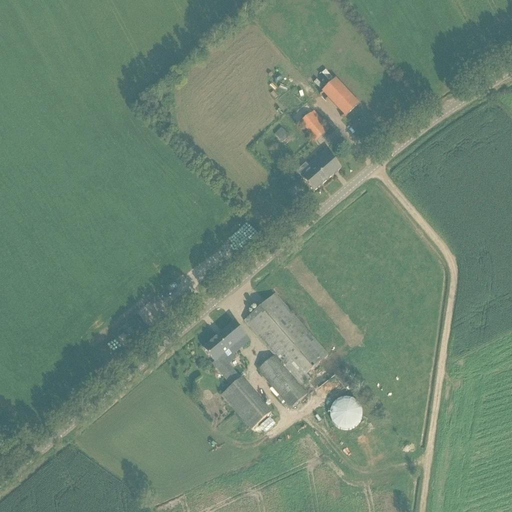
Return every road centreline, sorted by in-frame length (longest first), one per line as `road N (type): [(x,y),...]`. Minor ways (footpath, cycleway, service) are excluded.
road 1 (tertiary): [(0,484),(451,99),(511,60)]
road 2 (track): [(374,167),(452,269),(419,511)]
